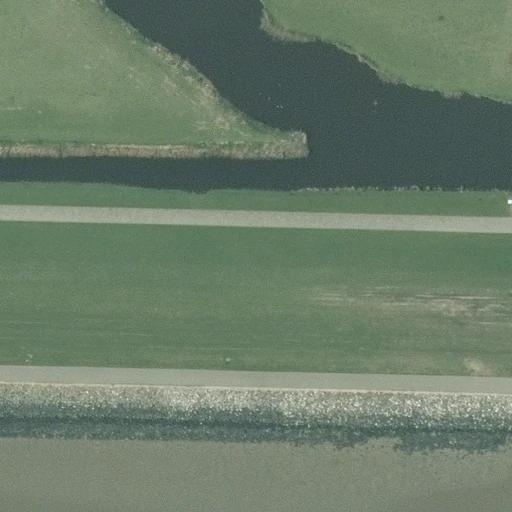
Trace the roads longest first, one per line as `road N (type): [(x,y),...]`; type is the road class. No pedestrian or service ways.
road 1 (unclassified): [(511,234),(0,221)]
road 2 (unclassified): [(0,390),(511,403)]
